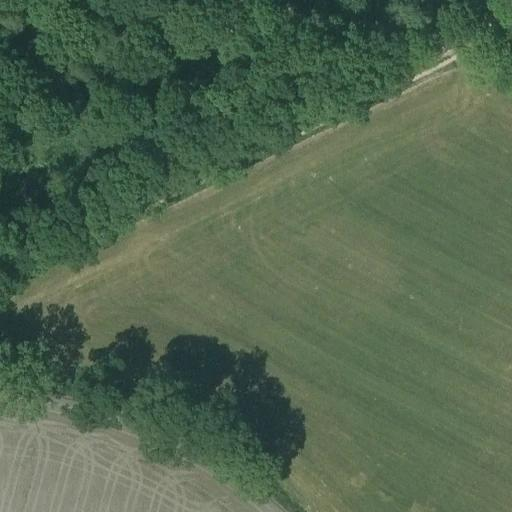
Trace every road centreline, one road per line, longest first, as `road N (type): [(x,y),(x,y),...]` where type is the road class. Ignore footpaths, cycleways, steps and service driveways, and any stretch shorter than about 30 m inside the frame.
road 1 (track): [(0,272),(511,8)]
road 2 (track): [(247,0),(511,42)]
